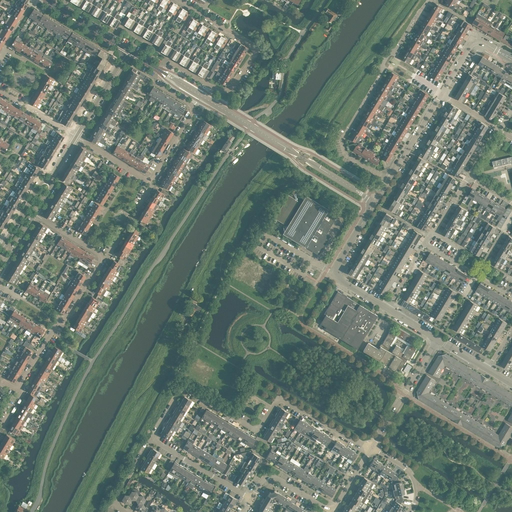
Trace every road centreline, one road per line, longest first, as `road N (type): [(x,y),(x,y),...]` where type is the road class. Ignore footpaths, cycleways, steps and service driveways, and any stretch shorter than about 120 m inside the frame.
road 1 (unclassified): [(32,511),(92,362),(247,130)]
road 2 (residential): [(179,0),(256,51),(222,91),(172,64),(165,69),(158,85),(193,110),(149,181)]
road 3 (residential): [(371,448),(284,399),(257,432),(183,387),(152,438)]
road 4 (residential): [(389,179),(347,151),(343,137),(387,53),(433,0)]
road 5 (track): [(313,154),(308,123),(396,0)]
road 6 (residential): [(388,308),(332,275),(389,179)]
road 7 (track): [(223,282),(220,267),(246,203),(275,170),(303,168)]
road 8 (residential): [(102,258),(17,389)]
road 9 (unclassified): [(253,121),(277,98),(286,58),(325,0)]
road 10 (residential): [(371,448),(436,338)]
